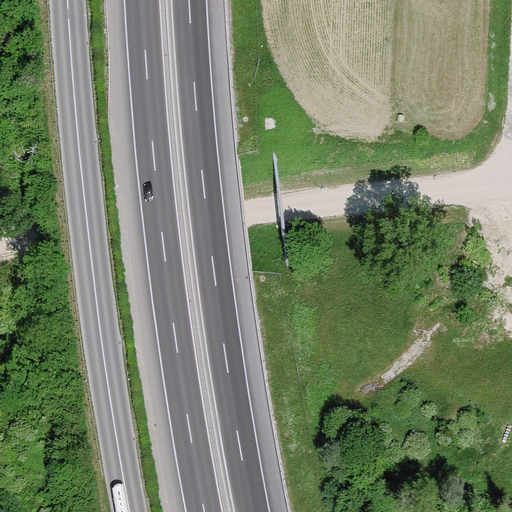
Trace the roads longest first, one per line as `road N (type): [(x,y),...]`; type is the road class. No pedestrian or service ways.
road 1 (motorway): [(142,0),(154,170),(204,511)]
road 2 (motorway): [(251,511),(211,256),(189,0)]
road 3 (tertiary): [(67,0),(87,229),(129,511)]
